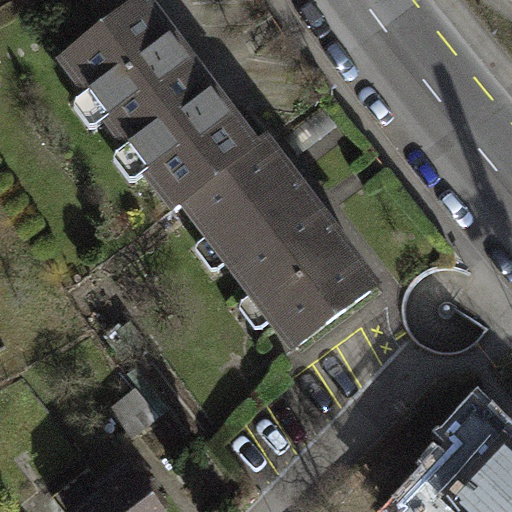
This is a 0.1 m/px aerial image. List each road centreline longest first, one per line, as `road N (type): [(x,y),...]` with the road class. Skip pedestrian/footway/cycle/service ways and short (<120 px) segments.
road 1 (secondary): [(511,196),(359,0)]
road 2 (residential): [(282,511),(416,370)]
